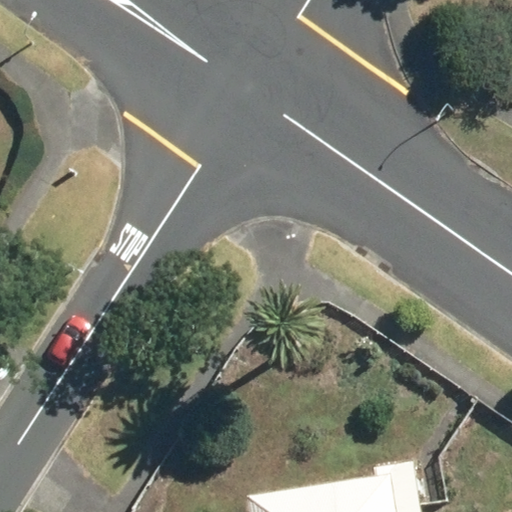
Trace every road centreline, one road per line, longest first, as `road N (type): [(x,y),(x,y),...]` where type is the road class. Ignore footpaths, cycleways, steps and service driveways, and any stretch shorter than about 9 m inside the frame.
road 1 (residential): [(259,86),(0,466)]
road 2 (tertiary): [(259,86),(511,271)]
road 3 (tertiary): [(127,0),(259,86)]
